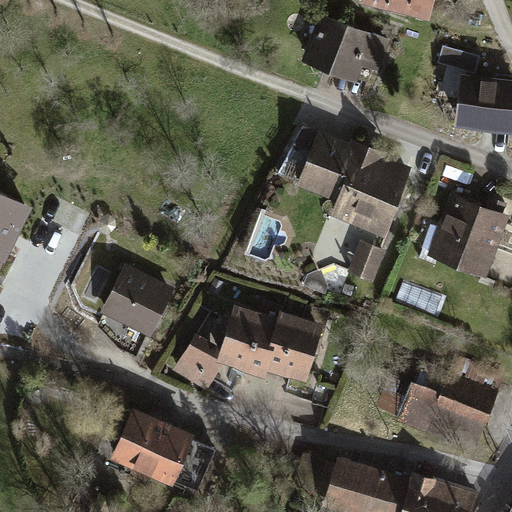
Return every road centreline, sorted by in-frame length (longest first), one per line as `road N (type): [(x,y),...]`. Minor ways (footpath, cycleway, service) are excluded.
road 1 (track): [(511,173),(71,0)]
road 2 (unknown): [(148,381),(52,273)]
